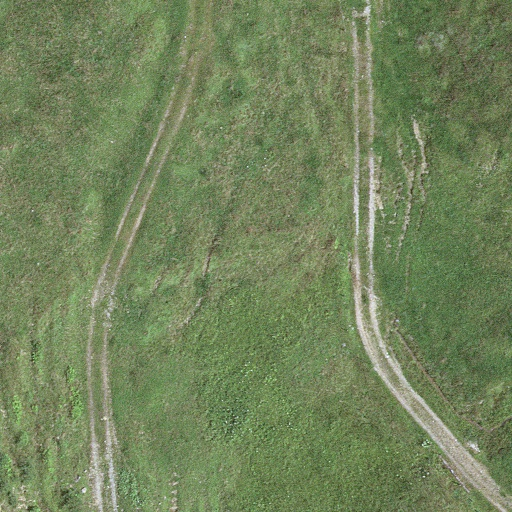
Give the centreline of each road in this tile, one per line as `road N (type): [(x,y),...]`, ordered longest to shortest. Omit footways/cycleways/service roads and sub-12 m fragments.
road 1 (track): [(359,0),(364,334),(377,362),(511,506)]
road 2 (track): [(110,511),(98,331),(124,233),(187,79),(198,0)]
